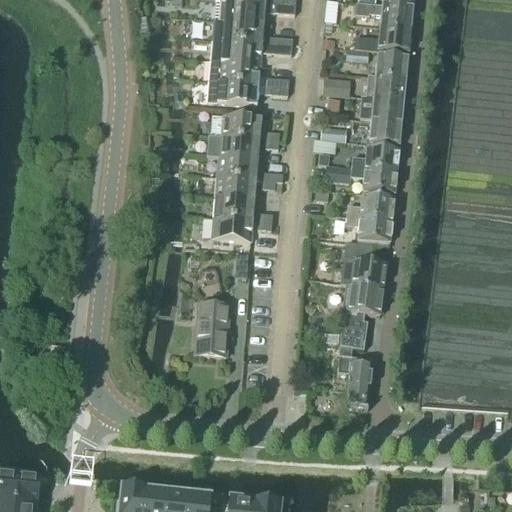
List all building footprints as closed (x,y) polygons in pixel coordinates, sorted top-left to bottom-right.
[(215,0),(215,5),(264,10),(264,0),(215,0)] [(357,0),(357,9),(374,11),(374,0),(357,0)] [(382,0),(381,11),(411,14),(412,0),(382,0)] [(270,2),(270,10),(294,12),(295,4),(270,2)] [(215,5),(215,6),(225,7),(223,26),(262,30),(263,20),(264,10),(215,5)] [(355,9),(354,22),(369,23),(369,21),(380,22),(381,11),(374,11),(357,9),(355,9)] [(270,10),(269,18),(293,20),(294,12),(270,10)] [(380,22),(379,33),(409,36),(411,14),(381,11),(380,22)] [(214,26),(213,46),(290,53),(291,45),(261,42),(262,30),(223,26),(223,27),(214,26)] [(354,41),(352,55),(375,58),(377,57),(377,55),(407,58),(409,36),(379,33),(378,43),(354,41)] [(334,46),(322,45),(321,52),(333,53),(334,46)] [(213,46),(211,67),(259,71),(260,58),(290,61),(290,53),(213,46)] [(345,55),(345,64),(367,66),(368,57),(345,55)] [(376,60),(374,82),(404,85),(406,63),(376,60)] [(211,67),(209,87),(257,91),(258,81),(259,71),(211,67)] [(366,82),(364,103),(402,107),(404,85),(374,82),(366,82)] [(263,83),(262,92),(287,94),(288,86),(263,83)] [(323,100),(348,102),(349,87),(325,85),(323,100)] [(209,87),(207,108),(216,109),(255,112),(257,91),(209,87)] [(262,92),(262,100),(286,102),(287,94),(262,92)] [(360,103),(358,125),(370,126),(400,129),(402,107),(364,103),(360,103)] [(339,106),(326,104),(325,122),(344,124),(344,117),(338,117),(339,106)] [(220,122),(218,143),(258,146),(260,125),(220,122)] [(370,126),(367,148),(398,151),(400,129),(370,126)] [(319,133),(318,145),(342,148),(343,135),(319,133)] [(265,138),(264,146),(277,148),(278,139),(265,138)] [(218,143),(217,163),(256,166),(258,146),(218,143)] [(264,146),(263,154),(277,155),(277,148),(264,146)] [(350,163),(349,173),(395,178),(397,156),(365,153),(364,164),(350,163)] [(317,170),(328,171),(329,160),(318,159),(317,170)] [(217,163),(215,183),(254,187),(256,166),(217,163)] [(325,171),(324,186),(348,188),(348,183),(349,174),(325,171)] [(349,174),(348,183),(362,185),(361,197),(393,200),(395,178),(349,173),(349,174)] [(261,179),(261,187),(274,188),(275,180),(261,179)] [(215,183),(213,203),(252,207),(254,187),(215,183)] [(261,187),(260,195),(273,196),(274,188),(261,187)] [(327,206),(328,196),(316,195),(315,205),(327,206)] [(345,213),(345,222),(390,226),(393,205),(361,202),(359,214),(345,213)] [(213,203),(211,224),(250,227),(252,207),(213,203)] [(258,219),(257,228),(271,229),(271,220),(258,219)] [(345,222),(344,232),(358,234),(356,245),(388,248),(390,226),(345,222)] [(211,224),(209,245),(249,249),(250,227),(211,224)] [(257,228),(257,236),(270,237),(271,229),(257,228)] [(344,248),(339,290),(349,291),(382,296),(384,278),(385,270),(383,270),(368,268),(371,251),(344,248)] [(236,258),(234,282),(246,283),(248,259),(236,258)] [(340,333),(339,353),(351,355),(362,356),(365,335),(359,334),(361,320),(375,321),(378,322),(379,314),(382,296),(349,291),(344,334),(340,333)] [(203,303),(203,311),(217,312),(218,304),(203,303)] [(203,311),(196,310),(193,361),(223,362),(226,312),(217,312),(203,311)] [(326,332),(324,350),(338,351),(339,333),(326,332)] [(50,351),(49,362),(61,364),(63,352),(50,351)] [(339,353),(336,382),(346,383),(343,413),(344,413),(366,416),(366,415),(368,394),(371,373),(370,372),(369,367),(354,366),(353,371),(349,370),(351,355),(339,353)] [(0,473),(0,505),(34,509),(35,509),(38,485),(24,483),(25,476),(0,473)] [(116,503),(115,511),(141,511),(143,494),(140,494),(140,493),(138,493),(138,494),(134,493),(133,492),(133,493),(120,492),(119,503),(116,503)] [(143,494),(141,511),(162,511),(164,497),(153,496),(153,495),(152,494),(152,495),(148,495),(148,494),(147,494),(147,495),(143,494)] [(184,511),(186,499),(175,498),(175,497),(174,497),(173,498),(169,497),(169,496),(168,496),(168,497),(164,497),(162,511),(184,511)] [(186,499),(184,511),(207,511),(209,501),(196,500),(196,499),(195,499),(195,500),(191,500),(191,499),(190,499),(186,499)] [(252,511),(254,506),(251,506),(251,505),(239,504),(229,503),(228,507),(228,508),(227,508),(227,509),(228,509),(227,511),(252,511)]
